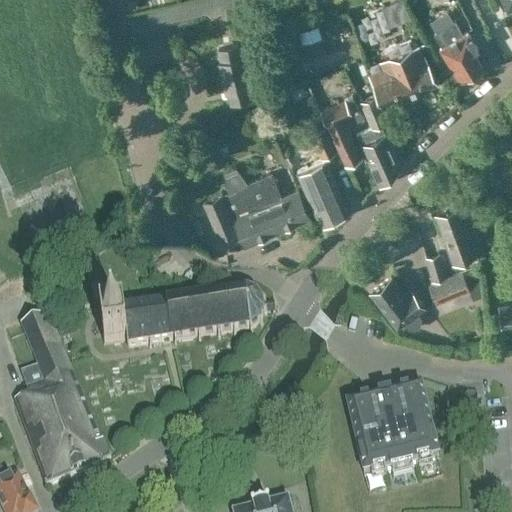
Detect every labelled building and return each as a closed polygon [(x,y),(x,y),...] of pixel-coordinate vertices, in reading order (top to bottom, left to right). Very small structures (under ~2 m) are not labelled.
[(511,0),(499,0),(505,10),(511,6),(511,0)] [(440,48),(452,68),(446,71),(453,81),(458,78),(459,78),(482,64),(474,49),(477,47),(467,31),(462,34),(455,21),(435,33),(442,46),(440,48)] [(231,102),(250,97),(248,86),(250,85),(243,55),(241,56),(238,44),(218,49),(221,61),(219,61),(226,91),(228,90),(231,102)] [(382,106),(438,82),(425,55),(423,56),(418,45),(380,61),(383,68),(369,74),(382,106)] [(379,184),(400,165),(385,132),(382,134),(378,125),(387,120),(376,94),(361,100),(372,126),(357,133),(379,184)] [(363,118),(352,96),(321,111),(345,164),(362,156),(344,118),(351,115),(355,122),(363,118)] [(286,126),(297,121),(291,107),(280,112),(286,126)] [(322,157),(336,151),(325,127),(312,133),(322,157)] [(320,222),(347,209),(324,158),(297,170),(320,222)] [(244,246),(311,218),(298,189),(282,196),(272,172),(222,194),(203,201),(220,240),(239,232),(244,246)] [(453,262),(477,254),(459,205),(436,213),(453,262)] [(433,279),(446,276),(439,252),(426,256),(433,279)] [(481,296),(478,268),(463,274),(462,272),(429,285),(436,304),(443,301),(447,311),(473,301),(473,299),(481,296)] [(416,315),(425,308),(412,290),(405,296),(390,276),(369,292),(397,329),(404,324),(408,329),(414,330),(419,326),(420,320),(416,315)] [(123,318),(126,342),(127,349),(149,346),(149,350),(151,350),(151,346),(174,343),(174,346),(176,346),(176,343),(198,340),(198,343),(201,343),(200,339),(217,337),(218,341),(220,340),(219,337),(233,335),(234,338),(236,338),(235,335),(249,332),(250,336),(252,335),(251,332),(258,326),(261,328),(262,327),(260,324),(263,317),(266,318),(267,315),(275,314),(274,305),(265,306),(264,303),(261,305),(257,298),(259,296),(257,294),(255,291),(246,293),(247,290),(244,289),(244,293),(231,295),(230,291),(228,292),(228,295),(215,297),(214,293),(212,294),(212,298),(196,300),(195,296),(193,296),(194,300),(170,304),(169,300),(167,300),(168,304),(147,308),(146,304),(144,304),(144,308),(122,311),(123,318)] [(76,312),(89,310),(87,292),(74,294),(76,312)] [(511,303),(499,305),(502,329),(511,327),(511,303)] [(14,402),(26,433),(46,488),(110,461),(102,442),(101,443),(48,315),(21,326),(36,368),(19,374),(25,392),(27,397),(14,402)] [(104,345),(126,342),(123,318),(101,321),(104,345)] [(430,460),(437,459),(421,388),(346,406),(363,476),(370,475),(383,472),(384,475),(391,474),(411,469),(418,467),(417,463),(430,460)] [(455,397),(458,439),(479,437),(476,395),(455,397)] [(35,511),(17,476),(6,481),(1,470),(0,469),(0,507),(2,511),(35,511)] [(289,511),(287,501),(246,511),(289,511)]
